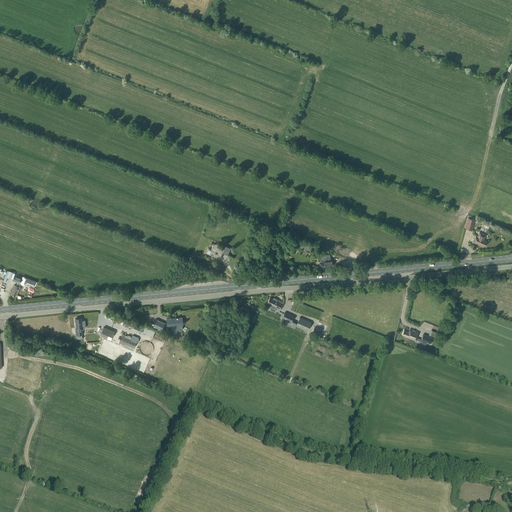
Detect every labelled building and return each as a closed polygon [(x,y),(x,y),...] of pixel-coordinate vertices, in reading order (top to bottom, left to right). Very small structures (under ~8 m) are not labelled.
[(472,230),(475,220),(468,218),(465,228),(472,230)] [(477,236),(476,235),(473,241),(483,246),(483,245),(485,246),(487,242),(483,240),(485,235),(479,232),(477,236)] [(230,248),(225,246),(224,248),(214,244),(211,250),(208,249),(206,253),(220,259),(222,253),(227,255),(230,248)] [(302,244),(300,249),(311,254),(311,253),(313,248),(302,244)] [(329,254),(321,255),(322,262),(319,262),(320,267),(324,266),(332,266),(332,260),(330,260),(329,254)] [(15,274),(14,275),(12,281),(20,283),(22,277),(15,274)] [(20,284),(24,286),(26,282),(35,285),(37,281),(23,276),(20,284)] [(20,287),(20,285),(17,284),(16,285),(14,284),(12,289),(13,289),(11,294),(15,296),(16,294),(17,295),(20,287)] [(273,299),(270,297),(268,303),(271,304),(271,305),(280,310),(284,302),(274,297),(273,299)] [(291,321),(294,316),(285,312),(282,317),(291,321)] [(167,326),(177,325),(177,330),(182,330),(183,328),(182,325),(183,325),(182,317),(178,318),(178,317),(177,317),(177,318),(171,318),(167,318),(167,326)] [(308,330),(311,322),(300,317),(296,325),(308,330)] [(75,322),(76,321),(76,327),(77,334),(82,334),(82,329),(81,329),(81,327),(85,327),(85,320),(81,321),(81,318),(75,318),(75,319),(75,322)] [(161,330),(164,323),(156,320),(153,326),(161,330)] [(144,327),(134,323),(132,329),(141,333),(144,327)] [(101,333),(111,337),(112,337),(115,331),(104,326),(101,333)] [(415,341),(415,340),(416,338),(418,332),(410,328),(408,332),(404,330),(402,335),(406,336),(406,337),(415,341)] [(134,348),(138,340),(123,333),(119,342),(134,348)] [(425,344),(426,343),(427,342),(430,344),(432,338),(423,334),(421,340),(416,338),(415,340),(422,342),(422,344),(425,344)]
